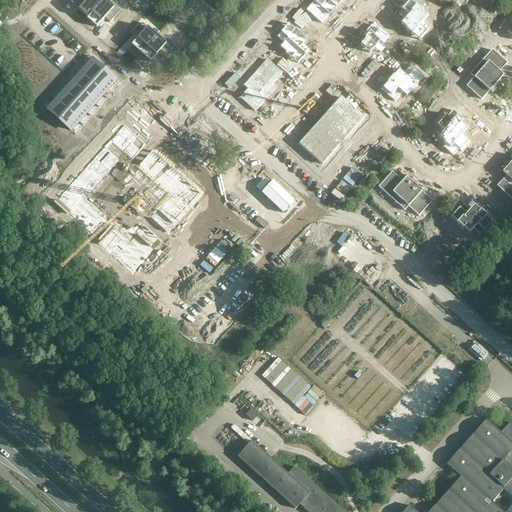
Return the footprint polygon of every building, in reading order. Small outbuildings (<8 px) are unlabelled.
[(83,0),(85,2),(78,10),(87,18),(86,19),(87,19),(104,0),(83,0)] [(111,0),(104,0),(87,19),(96,28),(104,19),(109,23),(122,9),(111,0)] [(314,0),(315,0),(307,9),(322,23),(338,6),(337,6),(330,0),(314,0)] [(411,0),(410,0),(403,8),(404,9),(427,30),(432,26),(425,21),(429,16),(423,11),(424,10),(418,5),(417,5),(411,0)] [(459,5),(454,11),(461,16),(466,11),(459,5)] [(404,9),(400,13),(407,20),(403,24),(421,40),(428,31),(427,30),(404,9)] [(291,22),(283,31),(307,53),(311,48),(305,43),(309,38),(303,34),(304,33),(298,27),(297,28),(291,22)] [(139,37),(131,45),(141,54),(158,35),(158,34),(156,36),(142,24),(134,33),(139,37)] [(367,39),(362,44),(372,52),(382,41),(385,44),(391,37),(381,29),(381,30),(374,24),(365,34),(368,36),(366,38),(367,39)] [(283,31),(279,36),(286,42),(283,46),(300,62),(308,53),(307,53),(283,31)] [(158,35),(141,54),(150,62),(157,54),(162,58),(172,47),(158,35)] [(485,58),(478,66),(497,82),(504,74),(500,71),(507,63),(492,49),(485,57),(485,58)] [(260,69),(253,76),(272,93),(279,85),(275,82),(283,73),(268,60),(260,68),(260,69)] [(87,66),(80,74),(91,85),(99,76),(96,73),(93,71),(91,68),(88,65),(87,66)] [(400,69),(384,87),(393,95),(394,94),(415,70),(410,66),(404,73),(400,69)] [(474,77),(466,86),(482,99),(497,83),(497,82),(478,66),(471,74),(474,77)] [(415,70),(394,94),(398,97),(403,91),(408,95),(413,90),(419,84),(418,83),(424,77),(416,69),(415,70)] [(80,74),(72,83),(83,93),(91,85),(80,74)] [(99,76),(91,85),(103,95),(111,86),(108,83),(105,81),(102,78),(99,76)] [(249,87),(242,96),(257,111),(273,94),(272,93),(253,76),(246,84),(249,87)] [(72,83),(64,92),(75,102),(83,93),(72,83)] [(91,85),(83,93),(95,104),(103,95),(91,85)] [(64,92),(56,101),(67,111),(75,102),(64,92)] [(83,93),(75,102),(87,113),(95,104),(83,93)] [(347,98),(338,108),(350,118),(358,109),(356,106),(351,102),(347,98)] [(354,98),(351,102),(356,106),(359,103),(354,98)] [(56,101),(47,110),(59,121),(67,111),(56,101)] [(75,102),(67,111),(79,122),(87,113),(75,102)] [(359,103),(356,106),(358,109),(360,111),(364,107),(359,103)] [(338,108),(330,117),(341,127),(350,118),(338,108)] [(358,109),(350,118),(361,128),(369,119),(358,109)] [(447,114),(439,123),(446,130),(449,127),(460,137),(463,134),(468,127),(463,122),(464,121),(462,120),(464,117),(454,109),(448,115),(447,114)] [(67,111),(59,121),(70,131),(79,122),(67,111)] [(330,117),(321,126),(333,137),(341,127),(330,117)] [(350,118),(342,127),(353,138),(361,128),(350,118)] [(124,121),(50,202),(130,275),(204,195),(124,121)] [(321,126),(313,136),(325,146),(333,137),(321,126)] [(342,127),(333,137),(345,147),(353,138),(342,127)] [(446,130),(440,136),(446,141),(445,142),(447,144),(445,146),(454,155),(460,148),(461,149),(470,140),(463,134),(460,137),(449,127),(446,130)] [(313,136),(305,145),(310,149),(314,153),(316,155),(325,146),(313,136)] [(333,137),(325,146),(336,156),(344,147),(333,137)] [(305,145),(301,149),(306,153),(310,149),(305,145)] [(325,146),(316,155),(319,157),(323,161),(328,165),(336,156),(325,146)] [(310,149),(306,153),(310,157),(314,153),(310,149)] [(314,153),(310,157),(315,161),(319,157),(316,155),(314,153)] [(319,157),(315,161),(320,166),(323,161),(319,157)] [(323,161),(320,166),(324,170),(328,165),(323,161)] [(507,175),(499,184),(511,194),(511,164),(510,163),(503,171),(507,175)] [(396,171),(382,187),(391,195),(392,194),(400,201),(416,182),(408,175),(404,179),(396,171)] [(416,182),(400,201),(408,208),(410,205),(418,213),(433,197),(416,182)] [(465,203),(462,207),(485,229),(486,229),(494,221),(487,215),(488,214),(482,209),(481,209),(476,204),(472,209),(465,203)] [(461,207),(453,215),(471,231),(474,227),(481,233),(485,229),(462,207),(461,207)] [(438,365),(445,356),(443,354),(435,363),(438,365)] [(260,373),(303,411),(311,402),(312,403),(322,393),(314,386),(312,388),(278,357),(273,362),(272,360),(260,373)] [(511,511),(511,424),(510,423),(501,433),(486,420),(446,464),(461,477),(429,511),(416,511),(409,506),(403,511),(511,511)] [(307,511),(344,511),(294,467),(288,474),(251,441),(237,457),(295,509),(299,505),(307,511)]
